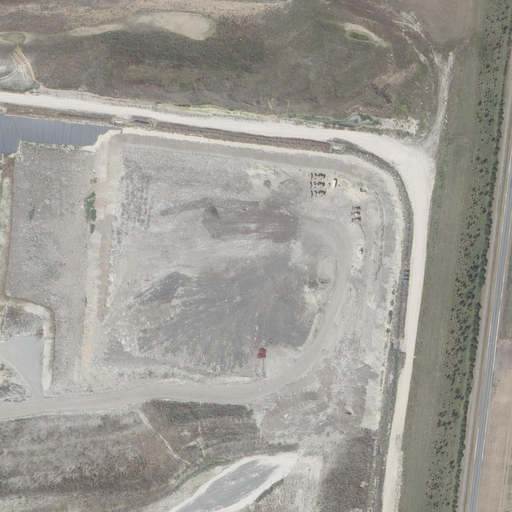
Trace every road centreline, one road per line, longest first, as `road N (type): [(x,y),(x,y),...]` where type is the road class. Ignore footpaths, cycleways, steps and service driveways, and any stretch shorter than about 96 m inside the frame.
road 1 (track): [(387,511),(441,73),(433,49),(394,16),(341,0)]
road 2 (tertiary): [(511,192),(473,511)]
